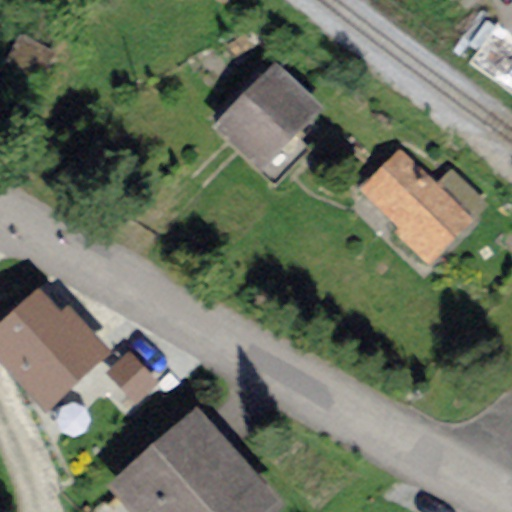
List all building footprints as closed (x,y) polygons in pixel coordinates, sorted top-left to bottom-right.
[(275,78),(225,129),(262,164),(312,112),(275,78)] [(361,191),(426,258),(481,202),(452,174),(433,192),(401,161),(384,179),(378,173),(361,191)] [(39,296),(0,332),(0,369),(46,418),(110,358),(67,312),(60,319),(39,296)] [(131,400),(158,384),(135,346),(109,362),(131,400)] [(122,492),(139,511),(248,511),(250,511),(224,480),(234,471),(196,427),(122,492)]
